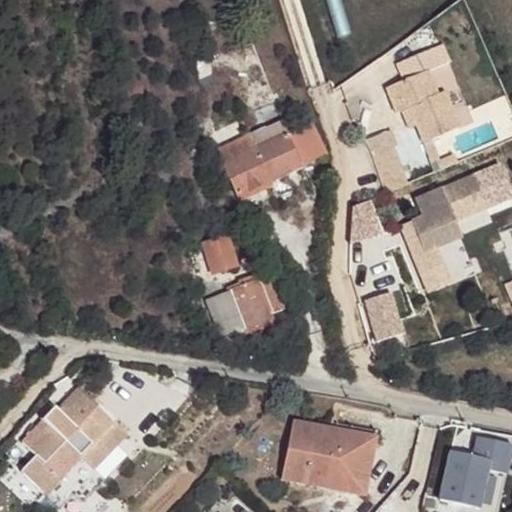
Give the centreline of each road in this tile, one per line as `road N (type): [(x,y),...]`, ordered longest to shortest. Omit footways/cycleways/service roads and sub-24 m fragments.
road 1 (residential): [(511,422),(75,346)]
road 2 (residential): [(224,222),(178,183),(123,183),(0,239)]
road 3 (residential): [(0,441),(75,346)]
